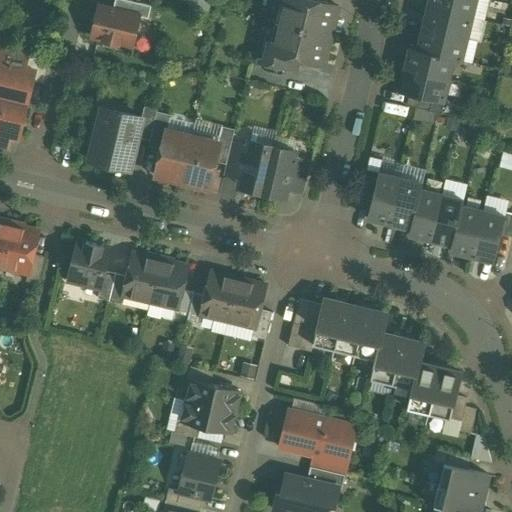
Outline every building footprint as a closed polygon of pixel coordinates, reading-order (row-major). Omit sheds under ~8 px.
[(280,0),(276,21),(330,34),(337,6),(314,0),(280,0)] [(476,0),(428,0),(427,7),(473,18),(476,0)] [(139,15),(99,6),(92,37),(132,46),(139,15)] [(473,18),(427,7),(422,28),(467,39),(473,18)] [(330,34),(276,21),(265,62),(296,69),(299,58),(323,64),(330,34)] [(467,39),(422,28),(417,49),(417,50),(454,59),(462,61),(467,39)] [(29,51),(5,45),(1,63),(25,68),(29,51)] [(454,59),(417,50),(417,49),(409,47),(404,69),(449,80),(454,59)] [(0,62),(0,97),(26,104),(34,71),(25,68),(1,63),(0,62)] [(449,80),(404,69),(399,91),(409,94),(444,102),(449,80)] [(444,102),(409,94),(406,105),(425,110),(441,114),(444,102)] [(26,104),(0,97),(0,132),(9,135),(19,137),(26,104)] [(406,105),(404,105),(401,116),(423,121),(425,110),(406,105)] [(157,109),(144,106),(142,117),(143,117),(138,138),(149,140),(156,111),(157,109)] [(142,117),(102,107),(96,130),(93,130),(90,140),(93,141),(89,159),(130,169),(138,138),(143,117),(142,117)] [(170,115),(156,111),(149,140),(148,145),(161,148),(166,129),(167,129),(170,115)] [(234,129),(222,126),(218,141),(219,142),(214,161),(226,164),(232,141),(234,129)] [(167,129),(166,129),(161,148),(155,176),(181,182),(192,135),(167,129)] [(9,135),(0,132),(0,150),(5,152),(9,135)] [(218,141),(192,135),(181,182),(208,188),(214,161),(219,142),(218,141)] [(248,145),(232,141),(226,164),(225,168),(242,172),(242,171),(248,145)] [(296,152),(249,141),(248,145),(242,171),(242,172),(238,185),(246,187),(246,189),(277,197),(278,195),(285,196),(288,183),(295,156),(296,152)] [(498,163),(511,166),(511,154),(500,152),(498,163)] [(295,156),(288,183),(305,186),(311,160),(295,156)] [(379,170),(367,168),(362,189),(373,192),(378,172),(379,170)] [(400,178),(378,172),(373,192),(367,218),(389,223),(400,178)] [(422,183),(400,178),(389,223),(410,229),(411,229),(420,189),(421,189),(422,183)] [(421,189),(420,189),(411,229),(410,229),(409,234),(431,240),(442,194),(421,189)] [(464,199),(442,194),(431,240),(451,245),(462,205),(464,199)] [(483,210),(462,205),(451,245),(450,251),(472,256),(483,210)] [(505,216),(483,210),(472,256),(494,261),(500,234),(505,216)] [(505,216),(500,234),(511,237),(511,214),(506,213),(505,216)] [(11,224),(0,221),(0,266),(1,267),(11,224)] [(39,230),(11,224),(1,267),(28,273),(33,254),(39,230)] [(110,247),(79,240),(69,281),(100,288),(104,271),(110,247)] [(160,259),(133,253),(127,276),(123,295),(150,302),(160,259)] [(44,257),(33,254),(28,273),(26,281),(38,284),(44,257)] [(188,266),(160,259),(150,302),(177,309),(182,290),(188,266)] [(116,274),(104,271),(100,288),(98,298),(109,301),(116,274)] [(238,278),(211,271),(205,296),(201,314),(228,321),(238,278)] [(127,276),(116,274),(109,301),(121,304),(123,295),(127,276)] [(266,285),(238,278),(228,321),(254,327),(255,327),(260,308),(266,285)] [(194,293),(182,290),(177,309),(176,313),(188,316),(194,293)] [(205,296),(194,293),(188,316),(187,320),(199,323),(201,314),(205,296)] [(317,328),(313,344),(334,349),(345,303),(324,298),(322,305),(317,328)] [(311,302),(299,299),(294,323),(305,325),(311,302)] [(322,305),(311,302),(305,325),(317,328),(322,305)] [(366,309),(345,303),(334,349),(355,354),(366,309)] [(271,312),(260,308),(255,327),(254,327),(252,336),(265,339),(271,312)] [(387,314),(366,309),(355,354),(375,359),(376,360),(382,333),(383,333),(387,314)] [(305,325),(294,323),(288,346),(299,349),(305,325)] [(317,328),(305,325),(299,349),(311,351),(313,344),(317,328)] [(383,333),(382,333),(376,360),(375,359),(370,379),(392,384),(403,338),(383,333)] [(424,343),(403,338),(392,384),(412,389),(413,389),(419,362),(420,362),(424,343)] [(170,345),(170,357),(186,357),(186,345),(170,345)] [(420,362),(419,362),(413,389),(412,389),(407,408),(429,413),(440,368),(420,362)] [(213,372),(190,366),(187,378),(193,379),(210,383),(213,372)] [(461,373),(440,368),(429,413),(450,419),(456,395),(461,373)] [(210,383),(193,379),(188,401),(235,412),(240,390),(210,383)] [(467,398),(456,395),(450,419),(461,421),(465,407),(467,398)] [(235,412),(188,401),(183,422),(200,426),(230,433),(235,412)] [(477,410),(465,407),(461,421),(459,430),(471,433),(477,410)] [(351,424),(289,409),(280,447),(313,455),(342,462),(343,460),(351,424)] [(183,422),(177,421),(174,432),(197,438),(200,426),(183,422)] [(492,462),(484,436),(482,436),(477,459),(492,462)] [(216,449),(193,443),(190,455),(213,460),(216,449)] [(471,458),(436,450),(433,461),(444,464),(468,469),(471,458)] [(190,455),(187,454),(186,456),(183,471),(178,491),(203,497),(212,499),(221,462),(190,455)] [(181,455),(177,470),(183,471),(186,456),(181,455)] [(342,462),(313,455),(310,467),(345,475),(349,461),(343,460),(342,462)] [(468,469),(444,464),(439,485),(483,496),(489,474),(468,469)] [(345,475),(310,467),(307,479),(338,486),(338,488),(342,489),(345,475)] [(307,479),(286,474),(282,490),(279,489),(274,510),(282,511),(292,511),(294,508),(302,510),(301,511),(327,511),(329,504),(334,505),(338,488),(338,486),(307,479)] [(479,511),(483,496),(439,485),(434,506),(453,511),(453,510),(460,511),(479,511)] [(178,491),(168,488),(166,500),(201,508),(203,497),(178,491)] [(199,511),(201,508),(166,500),(163,511),(164,511),(199,511)]
